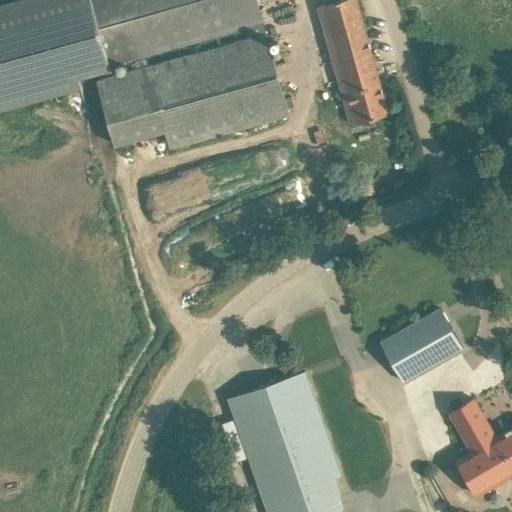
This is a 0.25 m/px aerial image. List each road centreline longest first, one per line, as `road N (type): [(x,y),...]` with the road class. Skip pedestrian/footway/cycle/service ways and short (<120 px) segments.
road 1 (unclassified): [(119,511),(159,400),(256,288),(308,254),(455,190),(511,152)]
road 2 (track): [(117,511),(111,492),(0,393)]
